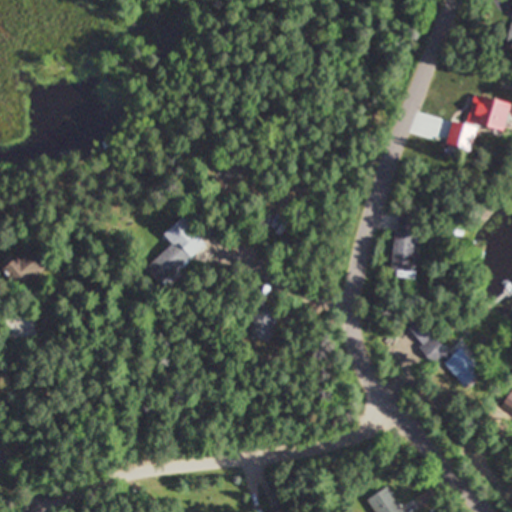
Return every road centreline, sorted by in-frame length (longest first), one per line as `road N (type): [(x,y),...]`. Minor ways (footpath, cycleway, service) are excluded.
road 1 (residential): [(495,511),(384,384),(357,315),(378,180),(452,0)]
road 2 (residential): [(35,511),(66,488),(148,464),(348,432),(383,409),(391,390)]
